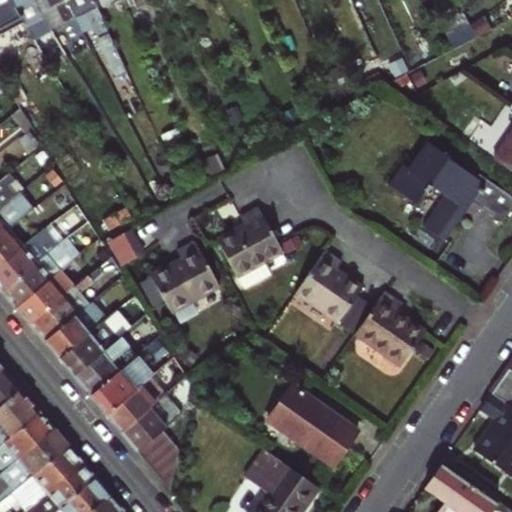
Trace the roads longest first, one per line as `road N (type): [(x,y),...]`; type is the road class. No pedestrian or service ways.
road 1 (residential): [(288,152),(325,212),(497,334)]
road 2 (residential): [(0,326),(158,511)]
road 3 (residential): [(371,511),(497,334)]
road 4 (unknown): [(293,163),(280,161),(161,223)]
